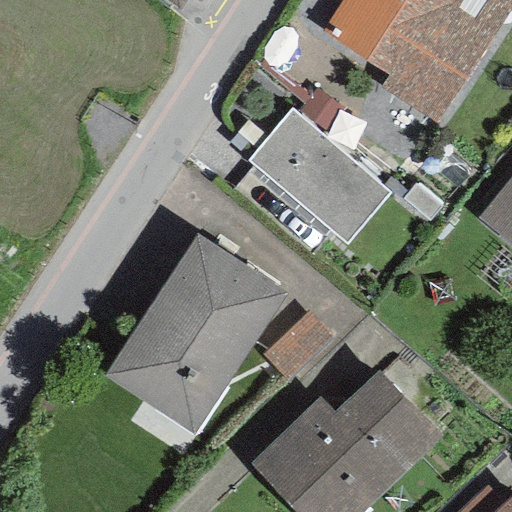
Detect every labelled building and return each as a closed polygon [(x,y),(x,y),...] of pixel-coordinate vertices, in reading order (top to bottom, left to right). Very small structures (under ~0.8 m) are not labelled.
[(162,0),(177,10),(183,0),(162,0)] [(342,0),(321,32),(387,75),(379,87),(436,124),(511,6),(511,2),(507,0),(342,0)] [(315,88),(297,109),(325,133),(343,112),(315,88)] [(290,109),(246,161),(345,244),(389,193),(290,109)] [(511,177),(477,218),(511,246),(511,177)] [(415,184),(402,200),(428,221),(442,205),(415,184)] [(195,234),(103,377),(195,436),(287,293),(195,234)] [(308,312),(262,355),(284,378),(330,335),(308,312)] [(376,370),(333,412),(318,397),(248,465),(293,511),(362,511),(441,436),(376,370)] [(458,511),(493,511),(503,504),(486,486),(458,511)] [(493,511),(511,511),(511,494),(503,504),(493,511)]
